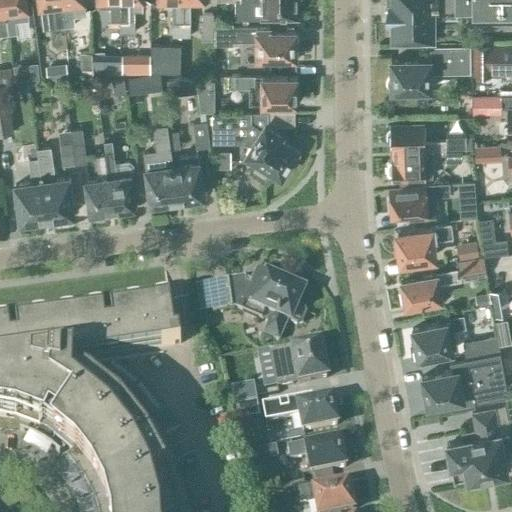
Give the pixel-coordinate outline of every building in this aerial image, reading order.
[(2,0),(7,34),(17,32),(15,20),(28,18),(25,0),(2,0)] [(38,0),(39,5),(53,3),(56,27),(65,25),(61,0),(38,0)] [(61,0),(65,25),(73,24),(70,1),(77,0),(61,0)] [(119,0),(109,0),(110,20),(106,20),(106,35),(120,35),(120,31),(119,0)] [(119,0),(120,31),(130,31),(132,35),(136,30),(134,27),(134,10),(143,10),(142,0),(119,0)] [(180,0),(171,0),(172,20),(180,20),(180,0)] [(180,0),(180,20),(181,37),(191,36),(189,0),(180,0)] [(234,0),(235,16),(296,15),(296,12),(301,9),(300,3),(297,1),(297,0),(234,0)] [(511,0),(391,0),(392,1),(388,1),(388,17),(392,17),(392,36),(433,35),(433,17),(458,16),(457,7),(473,7),(473,12),(511,11),(511,0)] [(213,34),(214,11),(202,11),(202,33),(213,34)] [(300,43),(296,40),(295,29),(270,30),(270,25),(232,25),(232,22),(214,22),(214,44),(232,44),(232,40),(256,40),(256,57),(296,56),(296,53),(300,50),(300,43)] [(511,41),(475,42),(475,70),(493,70),(493,76),(501,76),(501,78),(511,77),(511,41)] [(388,79),(391,84),(391,89),(415,88),(415,91),(427,91),(427,88),(430,88),(430,73),(471,72),(470,44),(429,45),(430,59),(422,59),(422,57),(405,57),(405,59),(391,59),(391,74),(388,79)] [(152,45),(151,71),(180,72),(180,45),(152,45)] [(103,49),(91,50),(91,74),(105,73),(103,49)] [(80,52),(82,75),(91,74),(91,50),(80,52)] [(150,57),(150,54),(124,54),(122,54),(122,58),(122,73),(127,73),(150,73),(150,57)] [(47,79),(68,77),(66,64),(66,63),(56,64),(46,65),(47,74),(47,79)] [(19,65),(12,66),(14,82),(27,80),(25,69),(19,65)] [(160,73),(150,74),(153,90),(163,89),(160,73)] [(235,74),(234,74),(234,87),(250,87),(250,102),(296,103),(296,99),(300,96),(300,89),(296,86),(296,77),(288,77),(288,74),(235,74)] [(194,80),(182,77),(184,93),(196,92),(194,80)] [(0,85),(0,134),(14,132),(5,84),(0,85)] [(501,112),(501,96),(473,95),(473,112),(501,112)] [(214,100),(198,100),(199,111),(205,110),(214,110),(214,100)] [(192,122),(196,147),(210,145),(205,110),(199,111),(201,120),(192,122)] [(294,125),(293,110),(215,110),(215,140),(243,139),(248,143),(244,151),(252,157),(249,169),(259,176),(269,167),(281,175),(297,148),(285,139),(287,136),(266,122),(269,119),(275,123),(294,125)] [(150,202),(155,202),(157,204),(164,203),(166,200),(177,199),(173,163),(171,148),(180,147),(178,130),(168,131),(167,123),(156,124),(153,129),(155,149),(145,150),(150,202)] [(388,138),(391,140),(391,150),(446,149),(445,137),(430,138),(430,140),(424,140),(423,123),(390,125),(390,129),(388,131),(388,138)] [(82,127),(72,129),(76,163),(86,162),(82,127)] [(62,164),(76,163),(72,129),(58,130),(62,164)] [(111,209),(120,207),(123,210),(130,209),(132,206),(134,205),(130,173),(135,172),(133,162),(128,159),(114,161),(112,140),(103,141),(104,152),(111,209)] [(46,216),(58,215),(62,218),(68,217),(70,213),(72,213),(67,175),(54,177),(49,145),(35,147),(37,157),(46,216)] [(476,161),(501,159),(500,147),(475,149),(476,161)] [(391,150),(392,161),(389,163),(389,171),(391,173),(391,177),(426,175),(425,159),(431,158),(431,161),(446,160),(446,149),(391,150)] [(90,211),(94,211),(97,214),(104,213),(106,209),(111,209),(104,152),(95,154),(98,177),(85,179),(90,211)] [(177,199),(189,197),(192,199),(199,198),(200,195),(203,195),(198,152),(182,153),(183,162),(173,163),(177,199)] [(20,220),(25,219),(29,222),(35,221),(37,218),(46,216),(37,157),(27,158),(31,181),(14,183),(15,188),(12,188),(14,199),(17,199),(20,220)] [(389,189),(391,213),(407,212),(408,217),(428,215),(426,196),(450,193),(449,182),(415,185),(415,187),(389,189)] [(460,216),(477,214),(475,200),(459,202),(460,216)] [(399,246),(395,247),(397,261),(435,255),(432,237),(453,234),(451,221),(416,227),(416,230),(397,233),(399,246)] [(506,239),(483,242),(485,255),(508,253),(506,239)] [(459,259),(479,255),(476,240),(456,244),(459,259)] [(400,280),(405,305),(439,299),(435,277),(440,276),(441,281),(486,273),(482,255),(457,259),(458,267),(422,273),(422,276),(400,280)] [(303,324),(307,316),(303,310),(298,308),(304,293),(258,273),(251,287),(246,284),(245,279),(227,281),(227,283),(209,287),(212,312),(228,310),(229,313),(234,312),(267,326),(262,336),(278,343),(287,322),(294,325),(303,324)] [(489,292),(494,317),(510,314),(505,289),(489,292)] [(189,511),(190,511),(179,468),(159,430),(132,396),(97,367),(95,356),(180,345),(179,332),(174,333),(169,300),(0,323),(0,417),(15,421),(40,430),(34,441),(39,444),(45,447),(52,436),(73,454),(68,458),(84,478),(95,501),(98,511),(189,511)] [(417,353),(417,357),(451,351),(450,347),(454,346),(451,328),(465,325),(463,313),(448,316),(449,321),(441,323),(440,319),(422,323),(423,326),(412,328),(415,342),(412,345),(413,351),(417,353)] [(498,351),(496,335),(462,342),(465,357),(498,351)] [(320,346),(320,343),(270,353),(276,388),(326,379),(322,357),(325,355),(323,347),(320,346)] [(421,376),(424,389),(421,393),(422,399),(426,401),(427,405),(450,401),(452,409),(475,405),(474,402),(507,395),(499,351),(450,361),(451,367),(434,370),(435,373),(421,376)] [(255,402),(257,402),(254,388),(232,392),(235,406),(255,402)] [(266,424),(299,418),(302,432),(337,426),(336,422),(338,420),(336,412),(334,411),(332,400),(313,403),(312,397),(262,407),(266,424)] [(256,403),(236,407),(239,421),(259,418),(256,403)] [(496,406),(472,410),(475,429),(464,431),(466,440),(446,443),(454,479),(467,477),(467,480),(471,479),(471,482),(481,480),(481,477),(507,472),(496,406)] [(306,444),(287,448),(290,461),(306,458),(310,474),(345,468),(345,466),(346,464),(345,454),(342,452),(340,442),(306,448),(306,444)] [(276,448),(260,451),(263,463),(278,460),(276,448)] [(294,494),(296,505),(316,501),(318,511),(350,511),(353,511),(352,507),(354,504),(353,497),(350,496),(347,484),(294,494)] [(260,502),(261,511),(278,511),(276,499),(270,500),(260,502)]
